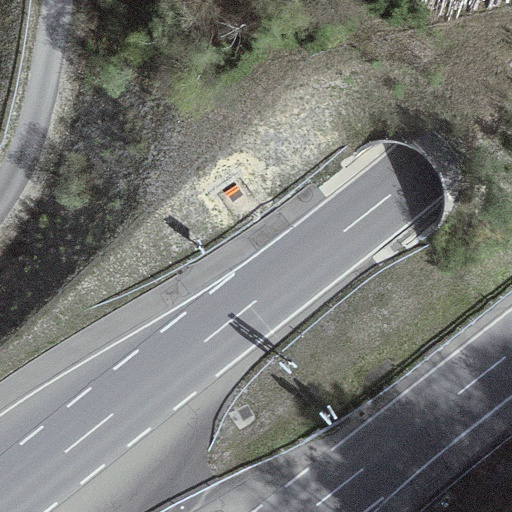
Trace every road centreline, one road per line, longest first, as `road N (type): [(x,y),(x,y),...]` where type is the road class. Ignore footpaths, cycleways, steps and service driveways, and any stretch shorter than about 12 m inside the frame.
road 1 (motorway): [(511,96),(10,490)]
road 2 (motorway): [(309,511),(511,352)]
road 3 (track): [(0,197),(34,125),(58,0)]
